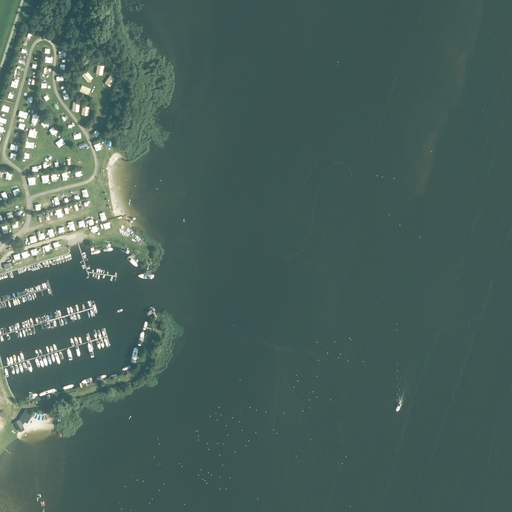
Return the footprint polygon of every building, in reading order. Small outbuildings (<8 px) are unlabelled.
[(99,114),(106,117),(108,111),(101,109),(99,114)] [(67,229),(74,228),(72,221),(65,223),(67,229)] [(24,241),(25,244),(30,242),(28,234),(22,236),(23,241),(24,241)] [(23,413),(19,418),(25,422),(27,423),(30,418),(23,413)] [(19,420),(15,423),(19,429),(21,430),(24,428),(22,425),(19,420)]
